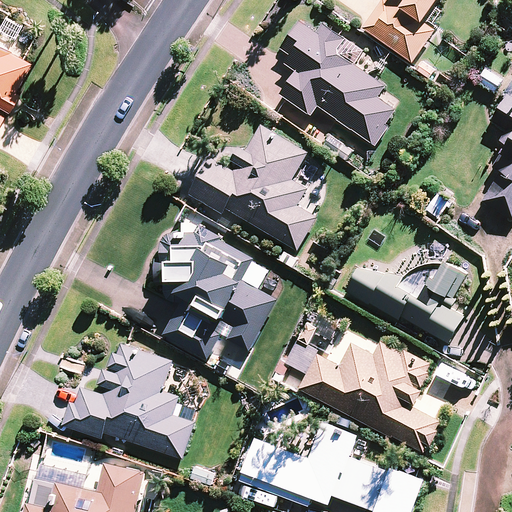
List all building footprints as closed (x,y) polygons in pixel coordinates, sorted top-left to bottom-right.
[(369,33),(418,67),(439,36),(429,29),(448,0),(393,0),(391,4),(390,3),(369,33)] [(322,110),(380,149),(393,130),(391,129),(401,115),(382,103),(390,91),(342,58),(351,45),(328,28),(321,38),(304,27),(286,53),(297,61),(291,69),(302,77),(286,100),(315,120),(322,110)] [(0,134),(7,122),(0,117),(0,110),(13,117),(23,98),(18,95),(34,67),(27,64),(0,48),(0,134)] [(503,79),(488,71),(481,84),(496,92),(503,79)] [(487,206),(511,221),(511,98),(495,125),(511,135),(505,146),(511,150),(498,172),(506,177),(487,206)] [(231,212),(302,255),(321,222),(303,211),(314,194),(297,184),(313,158),(266,130),(251,156),(244,152),(236,166),(242,170),(238,176),(216,163),(195,199),(228,218),(231,212)] [(211,245),(199,238),(172,237),(166,247),(166,266),(161,266),(161,286),(166,286),(166,296),(167,296),(187,307),(168,341),(213,365),(228,338),(234,342),(232,344),(254,356),(283,303),(249,284),(260,264),(226,245),(228,242),(216,236),(211,245)] [(406,321),(454,349),(470,322),(456,314),(461,305),(458,303),(470,281),(450,269),(443,269),(434,269),(425,272),(416,276),(409,281),(365,274),(352,297),(374,309),(375,307),(405,324),(406,321)] [(322,359),(304,393),(397,443),(398,440),(429,457),(432,451),(435,452),(444,436),(441,435),(446,425),(421,412),(428,398),(423,395),(424,392),(426,393),(435,378),(433,377),(437,369),(409,354),(407,358),(387,347),(380,360),(357,348),(345,371),(322,359)] [(109,438),(188,463),(200,427),(178,420),(184,401),(168,396),(178,365),(127,349),(124,359),(121,358),(115,376),(110,375),(105,391),(111,393),(109,399),(87,392),(82,408),(76,406),(68,430),(108,443),(109,438)] [(315,463),(260,442),(246,478),(336,511),(339,501),(367,511),(419,511),(430,485),(396,473),(394,478),(355,463),(364,441),(328,427),(315,463)] [(141,511),(150,476),(111,468),(105,497),(62,488),(56,511),(46,511),(32,509),(31,511),(141,511)]
